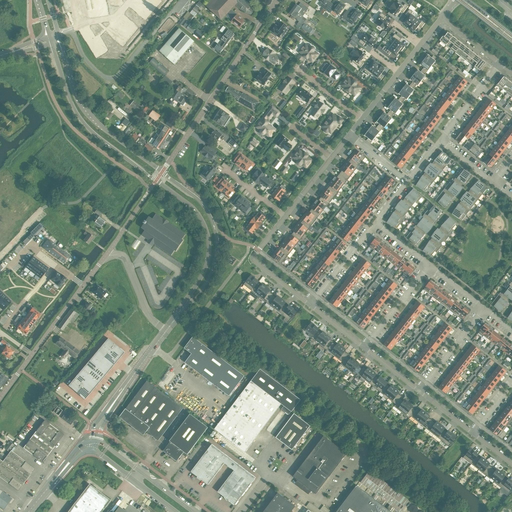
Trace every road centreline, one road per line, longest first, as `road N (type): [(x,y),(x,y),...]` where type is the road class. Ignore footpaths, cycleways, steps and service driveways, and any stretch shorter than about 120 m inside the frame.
road 1 (residential): [(166,165),(277,0)]
road 2 (unclassified): [(69,31),(111,80),(183,0)]
road 3 (tertiary): [(54,50),(79,116),(155,180)]
road 4 (tertiary): [(162,171),(82,109),(59,48)]
road 5 (tertiary): [(186,302),(211,276),(216,233),(198,200),(162,171)]
road 6 (tertiary): [(155,180),(198,214),(209,241),(205,271),(186,302)]
road 7 (unclassified): [(0,397),(81,284)]
road 8 (residential): [(310,305),(254,260),(285,216)]
